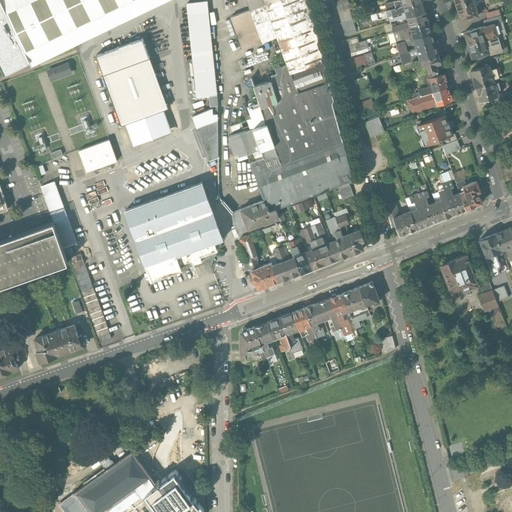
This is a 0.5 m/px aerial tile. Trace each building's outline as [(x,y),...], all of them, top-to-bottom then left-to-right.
[(0,0),(0,62),(5,73),(29,62),(32,66),(32,65),(168,0),(0,0)] [(308,0),(276,0),(251,9),(263,41),(277,36),(287,64),(251,78),(254,86),(259,103),(248,106),(255,127),(253,128),(264,158),(251,163),(264,200),(272,198),(276,208),(353,179),(344,145),(332,102),(333,99),(308,0)] [(421,0),(386,10),(378,13),(379,19),(401,12),(405,9),(407,17),(425,11),(421,0)] [(397,1),(384,4),(386,10),(421,0),(402,0),(402,1),(397,1)] [(472,0),(456,5),(461,21),(478,15),(475,4),(483,2),(481,0),(472,0)] [(208,1),(187,3),(190,34),(210,32),(208,1)] [(354,26),(349,9),(350,9),(348,2),(337,6),(343,29),(354,26)] [(242,24),(236,7),(222,9),(227,58),(247,65),(254,52),(243,48),(244,38),(242,24)] [(425,11),(407,17),(409,22),(391,28),(393,32),(428,22),(425,11)] [(500,15),(483,20),(485,26),(494,23),(494,24),(502,22),(500,15)] [(428,22),(393,32),(394,38),(409,34),(412,31),(413,38),(431,33),(428,22)] [(485,26),(464,32),(468,44),(485,39),(495,37),(498,36),(494,24),(494,23),(485,26)] [(394,38),(388,40),(390,45),(397,43),(405,40),(413,38),(412,31),(409,34),(394,38)] [(210,32),(190,34),(197,97),(206,96),(205,81),(215,79),(210,32)] [(413,38),(405,40),(406,45),(415,43),(417,48),(434,43),(431,33),(413,38)] [(485,39),(468,44),(472,57),(489,52),(487,44),(485,39)] [(405,40),(397,43),(400,53),(408,51),(406,45),(405,40)] [(434,43),(417,48),(418,53),(409,55),(411,62),(413,61),(437,54),(434,43)] [(408,51),(400,53),(403,64),(411,62),(409,55),(408,51)] [(112,52),(91,59),(125,151),(146,143),(112,52)] [(437,54),(413,61),(415,66),(418,77),(420,76),(437,71),(439,70),(438,64),(441,63),(439,53),(437,54)] [(364,54),(354,57),(357,67),(367,64),(364,54)] [(403,64),(400,65),(403,73),(404,78),(410,77),(407,69),(415,66),(413,61),(411,62),(403,64)] [(68,64),(48,71),(51,80),(71,73),(68,64)] [(489,65),(470,70),(475,85),(494,80),(489,65)] [(420,76),(418,77),(409,80),(410,85),(422,82),(423,87),(418,88),(420,95),(425,93),(447,87),(445,80),(446,80),(444,72),(438,74),(437,71),(420,76)] [(215,79),(205,81),(206,96),(209,96),(216,95),(215,79)] [(494,80),(475,85),(480,101),(498,96),(494,80)] [(368,87),(358,91),(361,97),(371,93),(368,87)] [(447,87),(425,93),(420,95),(409,99),(408,102),(412,111),(414,112),(420,110),(422,107),(421,106),(426,104),(427,104),(427,105),(431,106),(452,100),(450,93),(449,93),(447,87)] [(511,91),(501,95),(503,102),(511,98),(511,91)] [(216,95),(209,96),(210,106),(217,106),(216,95)] [(371,98),(362,102),(365,111),(375,107),(371,98)] [(444,108),(434,112),(436,117),(445,114),(446,113),(444,108)] [(436,117),(418,124),(420,129),(419,129),(424,140),(426,145),(444,138),(453,134),(445,114),(436,117)] [(378,115),(364,121),(370,135),(384,130),(378,115)] [(387,130),(374,135),(387,167),(397,163),(390,146),(392,145),(387,130)] [(453,134),(444,138),(446,144),(457,140),(454,134),(453,134)] [(109,139),(79,150),(87,172),(117,161),(109,139)] [(446,144),(442,145),(445,155),(460,149),(457,140),(446,144)] [(228,158),(218,158),(218,181),(221,181),(228,181),(228,158)] [(459,192),(453,194),(450,187),(453,186),(451,180),(442,184),(454,213),(466,209),(459,192)] [(477,180),(465,184),(464,180),(456,183),(459,192),(466,209),(483,202),(479,193),(481,192),(477,180)] [(0,211),(8,209),(8,208),(0,182),(0,211)] [(77,242),(55,182),(41,187),(54,221),(63,247),(77,242)] [(202,183),(126,210),(151,279),(181,269),(179,264),(192,259),(189,251),(214,243),(222,239),(202,183)] [(349,184),(338,188),(342,199),(353,195),(349,184)] [(454,213),(442,184),(434,187),(436,192),(439,191),(441,199),(435,201),(441,218),(454,213)] [(435,201),(428,204),(425,196),(428,195),(426,190),(417,193),(429,223),(441,218),(435,201)] [(429,223),(417,193),(409,197),(411,202),(414,201),(417,209),(410,211),(416,228),(429,223)] [(264,200),(231,213),(232,214),(235,223),(234,223),(238,233),(279,217),(276,208),(272,198),(264,200)] [(410,210),(399,214),(394,201),(387,203),(396,225),(399,235),(416,228),(410,211),(410,210)] [(396,225),(387,203),(384,205),(391,227),(396,225)] [(345,215),(336,218),(338,223),(339,226),(346,224),(348,223),(345,215)] [(54,221),(0,239),(0,285),(68,262),(63,248),(63,247),(54,221)] [(339,226),(338,223),(332,226),(333,227),(331,227),(332,230),(334,229),(338,240),(331,242),(338,259),(350,254),(339,226)] [(354,232),(347,234),(346,232),(348,231),(346,224),(339,226),(350,254),(363,249),(361,243),(364,242),(359,228),(354,230),(354,232)] [(322,230),(314,234),(316,239),(322,237),(325,236),(322,230)] [(511,248),(505,230),(495,234),(501,250),(506,248),(510,260),(511,259),(511,248)] [(495,233),(480,239),(486,256),(490,266),(497,264),(493,253),(501,250),(495,234),(495,233)] [(314,234),(306,237),(308,242),(311,241),(310,241),(316,239),(314,234)] [(249,235),(240,239),(246,255),(255,252),(249,235)] [(331,242),(325,245),(322,237),(316,239),(325,263),(338,259),(331,242)] [(316,239),(310,241),(311,241),(313,249),(307,251),(313,268),(325,263),(316,239)] [(298,240),(289,243),(291,248),(297,246),(300,245),(298,240)] [(214,243),(189,251),(192,259),(194,263),(201,261),(199,257),(208,254),(217,251),(214,243)] [(284,246),(279,248),(283,261),(289,259),(284,246)] [(307,251),(300,254),(297,246),(291,248),(294,257),(301,273),(313,268),(307,251)] [(279,248),(273,251),(278,263),(283,261),(279,248)] [(255,252),(246,255),(251,270),(253,276),(249,278),(252,285),(256,283),(258,289),(278,282),(278,281),(272,265),(271,262),(259,267),(256,260),(258,259),(255,252)] [(458,258),(441,265),(452,294),(478,285),(466,253),(457,257),(458,258)] [(82,256),(70,260),(100,344),(112,339),(82,256)] [(289,259),(283,261),(289,277),(301,273),(294,257),(289,259)] [(272,265),(278,281),(289,277),(283,261),(278,263),(272,265)] [(489,267),(484,269),(487,279),(493,277),(489,267)] [(369,283),(359,287),(365,304),(371,302),(372,304),(379,301),(373,285),(374,283),(373,282),(371,281),(369,283)] [(489,284),(478,289),(480,294),(478,295),(484,311),(488,309),(494,325),(504,321),(489,284)] [(359,287),(342,293),(349,310),(361,306),(362,308),(366,306),(365,304),(359,287)] [(342,293),(337,295),(335,294),(332,295),(331,297),(330,298),(341,327),(343,326),(349,324),(347,319),(344,320),(343,315),(341,312),(346,311),(347,313),(349,312),(349,310),(342,293)] [(330,298),(317,303),(324,322),(326,321),(325,318),(331,316),(334,324),(331,325),(333,331),(335,330),(341,328),(341,327),(330,298)] [(79,301),(72,303),(76,314),(82,312),(79,301)] [(317,303),(305,307),(316,337),(319,336),(325,334),(323,328),(320,329),(317,321),(322,320),(323,322),(324,322),(317,303)] [(305,307),(292,312),(299,329),(303,327),(305,326),(308,333),(305,335),(308,340),(314,338),(316,337),(305,307)] [(292,312),(280,317),(291,346),(300,343),(297,338),(295,339),(292,331),(299,329),(292,312)] [(27,316),(15,321),(18,331),(31,327),(27,316)] [(291,346),(280,317),(267,322),(274,338),(280,335),(283,343),(280,344),(283,350),(291,346)] [(358,318),(352,320),(356,329),(361,327),(358,318)] [(15,321),(8,323),(12,333),(18,331),(15,321)] [(258,324),(258,325),(255,326),(266,356),(269,355),(274,353),(272,347),(269,348),(266,341),(274,338),(267,322),(262,324),(262,323),(261,323),(260,323),(259,323),(258,324)] [(74,325),(55,331),(62,353),(85,346),(81,336),(78,337),(74,325)] [(247,329),(246,327),(243,329),(242,331),(241,332),(241,355),(252,351),(251,348),(258,346),(264,363),(263,363),(265,370),(270,368),(270,366),(266,356),(255,326),(247,329)] [(341,328),(335,330),(338,339),(344,336),(342,331),(341,328)] [(55,331),(35,338),(39,350),(36,351),(40,361),(62,353),(55,331)] [(392,335),(378,339),(383,353),(395,348),(392,335)] [(511,348),(495,356),(498,364),(511,358),(511,348)] [(5,352),(4,349),(0,350),(0,363),(4,374),(18,369),(16,361),(19,360),(17,353),(13,354),(12,349),(5,352)] [(336,359),(327,361),(329,372),(339,369),(336,359)] [(155,487),(148,477),(131,455),(77,493),(78,495),(77,496),(74,492),(70,495),(73,499),(65,506),(69,511),(120,511),(131,504),(134,508),(148,498),(145,494),(155,487)] [(158,511),(200,511),(204,510),(195,498),(193,499),(179,479),(181,477),(176,470),(167,476),(162,480),(156,472),(148,477),(155,487),(145,494),(148,498),(158,511)]
